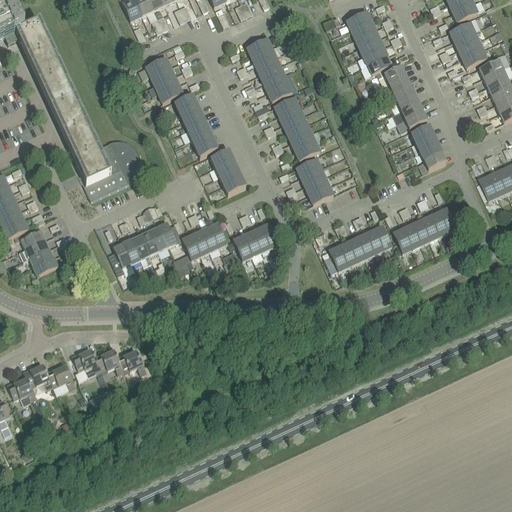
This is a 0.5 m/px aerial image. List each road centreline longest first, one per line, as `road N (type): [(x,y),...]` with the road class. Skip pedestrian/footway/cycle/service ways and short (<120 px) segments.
road 1 (primary): [(117,511),(511,327)]
road 2 (unclassified): [(493,247),(368,300),(292,308)]
road 3 (residential): [(206,54),(267,192),(295,232)]
road 4 (unclassified): [(292,308),(113,314)]
road 5 (residential): [(465,156),(395,0)]
road 6 (residential): [(77,230),(189,182)]
